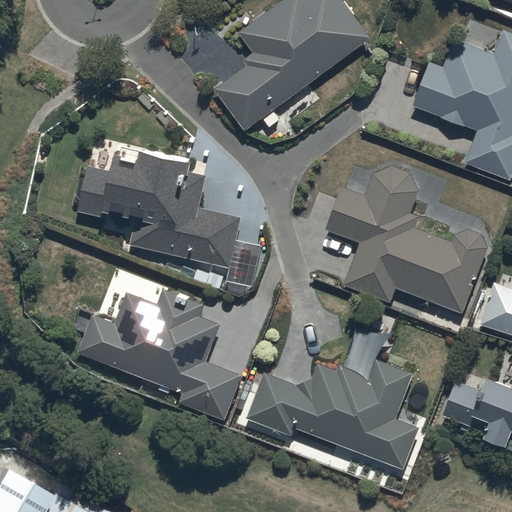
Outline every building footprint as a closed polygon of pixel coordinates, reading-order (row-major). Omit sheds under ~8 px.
[(216,93),(246,134),(372,40),(342,0),(288,0),(241,35),(256,55),(247,63),(250,68),(216,93)] [(431,64),(414,108),(478,134),(466,166),(511,184),(511,34),(505,31),(496,55),(456,39),(443,69),(431,64)] [(87,169),(77,213),(136,226),(131,248),(230,270),(227,284),(254,290),(263,250),(238,244),(244,220),(202,211),(209,179),(195,176),(197,168),(144,156),(142,165),(121,160),(118,176),(87,169)] [(345,191),(328,231),(360,244),(344,287),(392,306),(398,291),(464,317),(490,250),(483,237),(471,231),(457,236),(454,244),(417,231),(422,219),(413,216),(421,194),(413,176),(396,170),(378,176),(368,199),(345,191)] [(511,290),(495,285),(482,326),(511,336),(511,290)] [(93,317),(79,355),(185,394),(181,406),(228,423),(244,379),(208,366),(222,327),(201,319),(205,307),(165,293),(160,306),(129,295),(118,326),(93,317)] [(266,374),(247,421),(293,438),(295,430),(406,469),(420,430),(397,421),(413,376),(375,363),(369,378),(342,368),(340,373),(317,365),(312,380),(298,387),(266,374)] [(457,384),(444,417),(489,435),(485,445),(511,455),(511,393),(488,385),(485,393),(457,384)] [(72,511),(54,502),(47,511),(72,511)]
